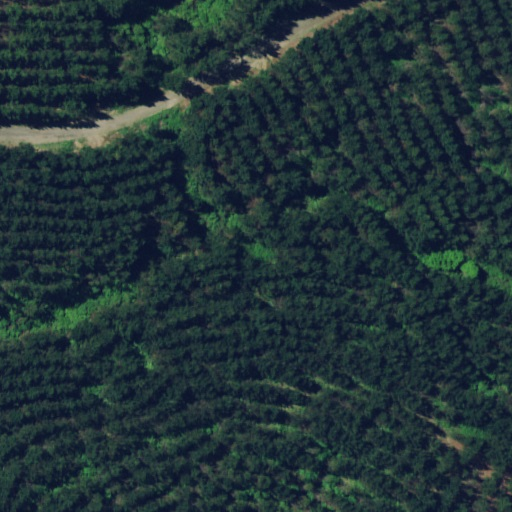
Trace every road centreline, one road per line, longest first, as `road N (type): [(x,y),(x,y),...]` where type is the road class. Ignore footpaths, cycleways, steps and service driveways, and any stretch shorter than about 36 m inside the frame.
road 1 (track): [(0,116),(309,43)]
road 2 (track): [(309,43),(448,0)]
